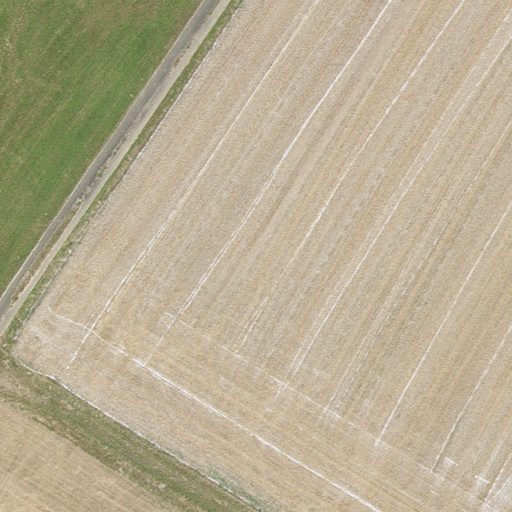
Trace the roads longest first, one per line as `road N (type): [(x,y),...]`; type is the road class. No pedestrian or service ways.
road 1 (track): [(216,0),(0,324)]
road 2 (track): [(0,375),(250,511)]
